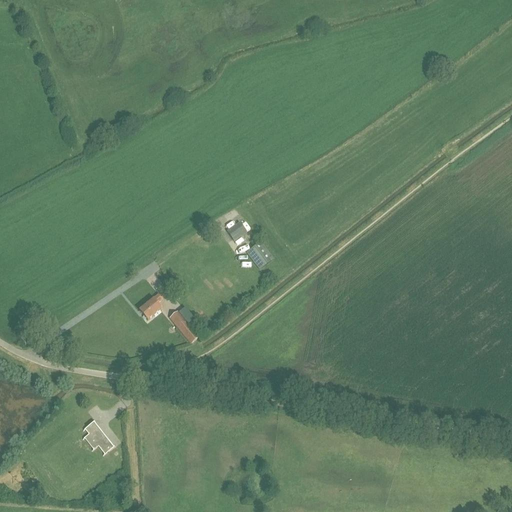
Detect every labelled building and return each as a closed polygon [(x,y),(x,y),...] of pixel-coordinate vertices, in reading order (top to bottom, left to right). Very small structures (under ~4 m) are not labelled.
[(230,225),(240,221),(238,217),(229,221),(230,225)] [(243,222),(249,230),(253,227),(247,220),(243,222)] [(227,232),(234,243),(247,234),(239,223),(227,232)] [(251,244),(255,242),(251,235),(246,238),(251,244)] [(247,253),(260,270),(273,260),(261,243),(247,253)] [(162,300),(158,295),(139,311),(147,321),(161,310),(157,304),(162,300)] [(190,345),(198,338),(177,313),(169,319),(190,345)] [(107,454),(107,453),(114,448),(94,423),(84,430),(89,435),(84,439),(94,450),(98,447),(105,455),(107,454)]
